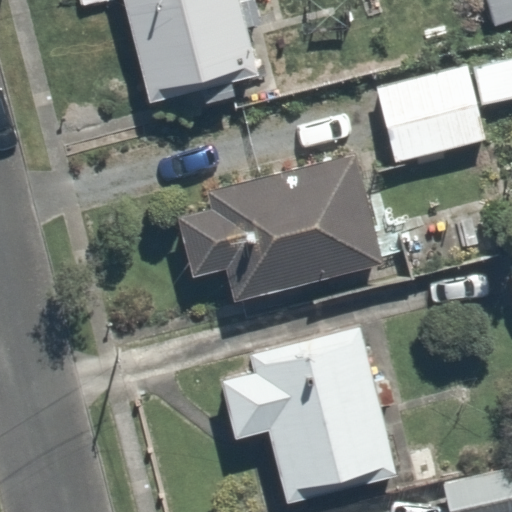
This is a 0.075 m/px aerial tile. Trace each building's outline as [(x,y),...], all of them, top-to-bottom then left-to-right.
[(260,0),(125,0),(153,102),(279,68),(260,0)] [(511,40),(371,72),(390,160),(480,141),(473,110),(511,101),(511,40)] [(165,207),(184,275),(232,262),(242,300),(386,260),(357,154),(165,207)] [(234,437),(268,428),(286,499),(392,472),(352,320),(247,348),(253,373),(220,382),(234,437)] [(511,511),(511,467),(433,486),(439,511),(511,511)]
